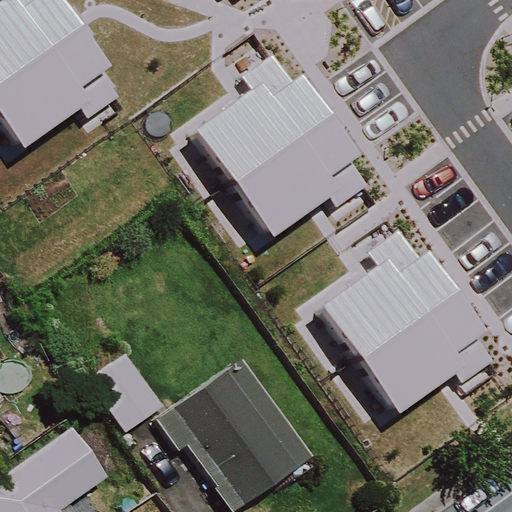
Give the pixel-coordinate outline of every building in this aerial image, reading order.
[(302,86),(293,0),(197,0),(208,96),(302,86)] [(483,70),(477,0),(341,0),(343,18),(348,81),(483,70)] [(152,412),(113,357),(79,381),(118,436),(152,412)] [(230,511),(299,463),(229,367),(156,420),(222,511),(230,511)] [(60,433),(0,474),(0,511),(56,511),(96,485),(60,433)]
